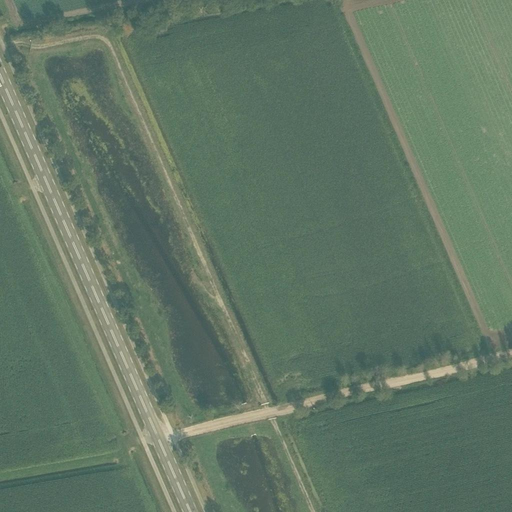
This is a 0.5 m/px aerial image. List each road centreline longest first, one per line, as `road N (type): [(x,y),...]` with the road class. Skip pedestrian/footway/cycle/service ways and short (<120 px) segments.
road 1 (primary): [(188,511),(0,77)]
road 2 (track): [(511,354),(173,436)]
